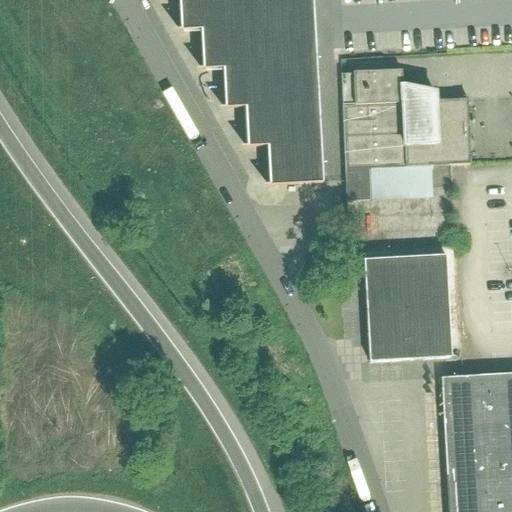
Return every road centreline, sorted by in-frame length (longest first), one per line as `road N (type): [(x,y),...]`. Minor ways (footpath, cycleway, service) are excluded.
road 1 (residential): [(374,511),(324,372),(119,0)]
road 2 (motorway): [(259,511),(212,414),(153,325),(71,229),(0,123)]
